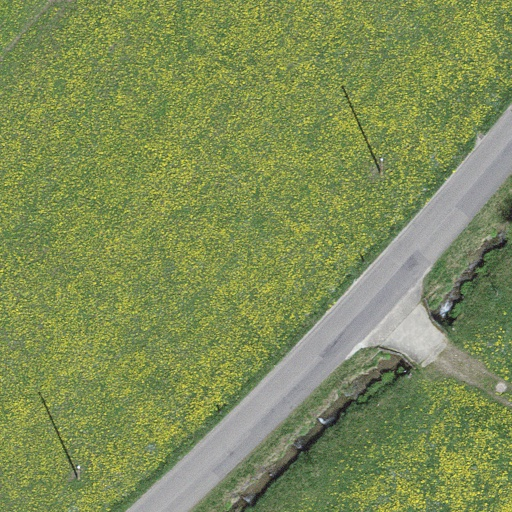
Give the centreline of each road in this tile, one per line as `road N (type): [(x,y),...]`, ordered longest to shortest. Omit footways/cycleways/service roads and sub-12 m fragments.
road 1 (unclassified): [(157,511),(222,454),(511,148)]
road 2 (track): [(511,408),(451,368),(375,297)]
